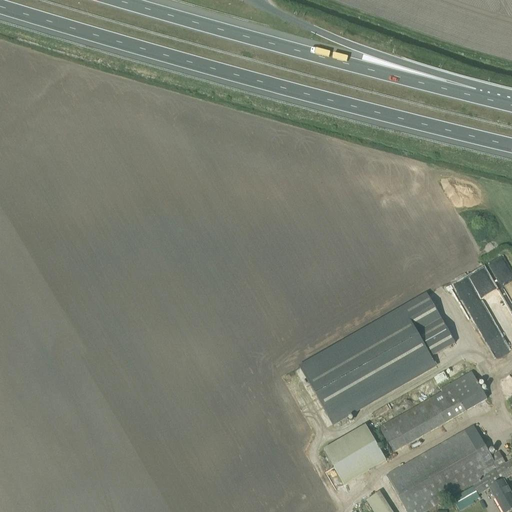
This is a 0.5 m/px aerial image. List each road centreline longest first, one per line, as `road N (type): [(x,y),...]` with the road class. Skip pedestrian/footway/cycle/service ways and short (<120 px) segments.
road 1 (motorway): [(0,6),(511,147)]
road 2 (motorway): [(477,98),(116,0)]
road 3 (motorway): [(477,98),(275,13)]
road 4 (track): [(511,66),(317,0)]
